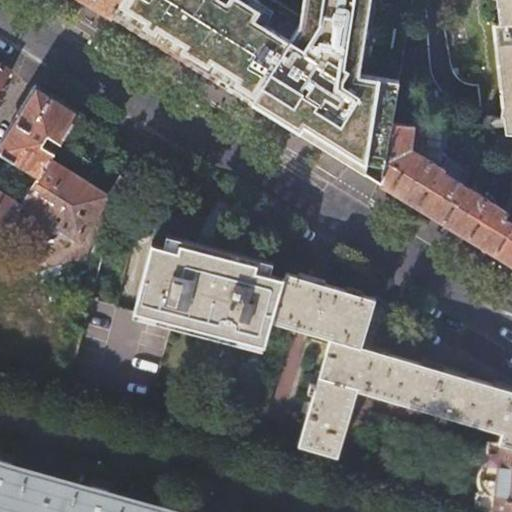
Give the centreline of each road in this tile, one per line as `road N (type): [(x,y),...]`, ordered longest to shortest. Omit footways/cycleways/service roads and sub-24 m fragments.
road 1 (tertiary): [(0,7),(511,316)]
road 2 (residential): [(338,511),(0,418)]
